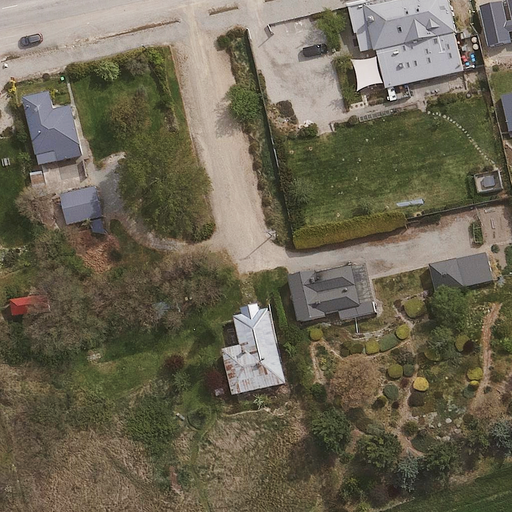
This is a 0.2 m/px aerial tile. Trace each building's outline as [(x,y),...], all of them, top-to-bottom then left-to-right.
[(376,51),(378,58),(355,64),(360,87),(384,83),(387,93),(467,72),(447,0),(386,0),(348,9),(361,55),(376,51)] [(511,0),(479,0),(486,41),(511,36),(511,0)] [(329,30),(259,43),(270,105),(291,102),(296,128),(345,120),(329,30)] [(54,90),(23,98),(35,165),(84,157),(75,106),(58,109),(54,90)] [(479,178),(480,192),(503,190),(502,176),(479,178)] [(95,185),(60,194),(68,224),(102,215),(95,185)] [(488,252),(455,259),(462,291),(495,283),(488,252)] [(370,260),(293,274),(303,322),(339,314),(342,326),(382,318),(370,260)] [(43,295),(11,296),(11,316),(43,315),(43,295)] [(268,300),(233,307),(242,346),(225,349),(235,394),(287,382),(268,300)]
